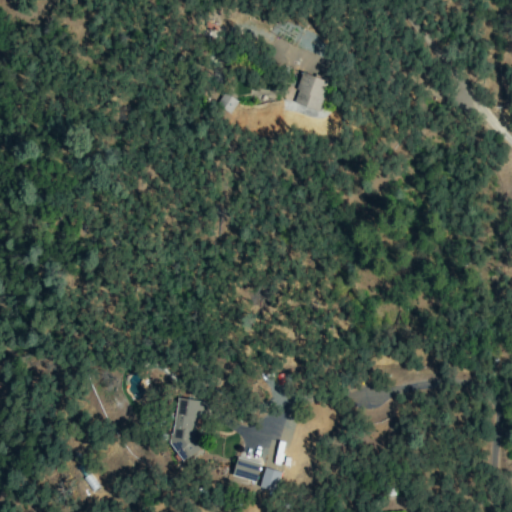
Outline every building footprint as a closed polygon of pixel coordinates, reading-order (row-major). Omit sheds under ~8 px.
[(290,102),(316,112),(328,82),(302,72),(290,102)] [(215,104),(229,113),(237,101),(223,92),(215,104)] [(203,402),(175,398),(169,447),(179,448),(178,454),(191,456),(196,419),(201,419),(203,402)] [(254,482),(259,464),(236,457),(231,475),(254,482)] [(279,471),(263,468),(259,488),(275,491),(279,471)]
